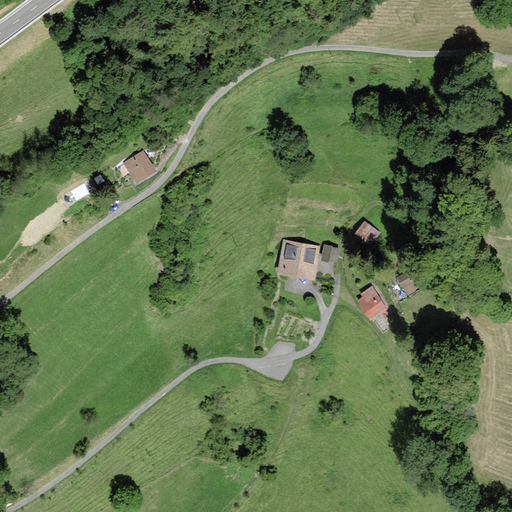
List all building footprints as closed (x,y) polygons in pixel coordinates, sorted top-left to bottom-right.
[(144,152),(125,162),(135,181),(154,170),(144,152)] [(380,233),(365,222),(356,233),(371,244),(380,233)] [(318,247),(285,241),(280,273),(313,278),(318,247)] [(341,249),(322,246),(319,261),(338,264),(341,249)] [(408,272),(398,278),(408,294),(418,288),(408,272)] [(387,309),(373,286),(360,294),(363,298),(359,300),(371,318),(387,309)]
